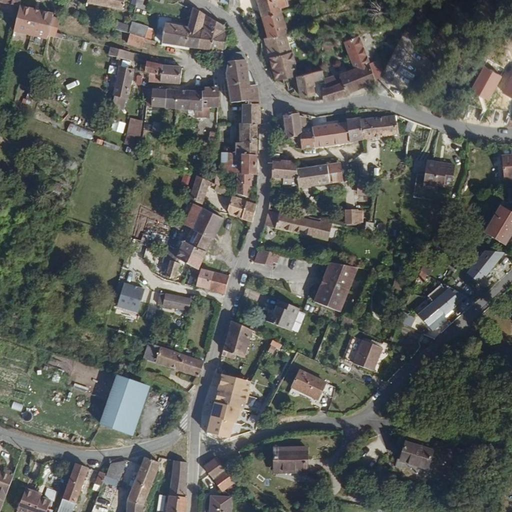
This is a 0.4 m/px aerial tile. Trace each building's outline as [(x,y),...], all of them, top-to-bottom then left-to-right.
[(129,0),(89,0),(89,3),(125,13),(129,0)] [(264,0),(268,18),(287,13),(287,10),(297,7),(310,3),(309,0),(264,0)] [(414,5),(413,0),(398,0),(400,9),(414,6),(414,5)] [(55,19),(56,14),(22,4),(15,28),(49,38),(50,35),(55,19)] [(310,18),(308,7),(298,10),(301,21),(310,18)] [(203,52),(207,34),(213,19),(198,8),(195,14),(199,17),(193,29),(170,26),(166,46),(203,52)] [(292,35),(287,13),(268,18),(273,40),(290,36),(292,35)] [(313,26),(310,18),(301,21),(303,29),(313,26)] [(59,31),(62,21),(55,19),(50,35),(57,38),(59,31)] [(232,53),(235,36),(213,19),(207,34),(203,52),(207,52),(215,53),(221,54),(219,60),(229,62),(232,53)] [(118,21),(116,29),(128,33),(130,25),(118,21)] [(148,40),(152,28),(135,23),(132,35),(133,35),(148,40)] [(145,51),(148,40),(133,35),(130,46),(145,51)] [(301,79),(296,52),(294,53),(290,36),(273,40),(271,41),(278,72),(281,84),(285,83),(296,80),(301,79)] [(389,80),(384,66),(377,69),(367,42),(354,46),(362,74),(372,70),(377,85),(389,80)] [(134,63),(137,54),(122,50),(120,58),(134,63)] [(262,103),(259,89),(254,74),(252,71),(250,71),(249,62),(244,52),(241,53),(240,56),(234,65),(232,77),(231,92),(234,105),(251,104),(262,103)] [(183,87),(186,72),(161,67),(150,64),(149,67),(144,66),(141,73),(152,76),(165,80),(164,84),(183,87)] [(501,75),(483,66),(471,89),(488,99),(501,75)] [(131,100),(139,72),(132,70),(125,68),(117,96),(131,100)] [(377,85),(372,70),(362,74),(346,79),(348,87),(352,99),(368,94),(378,89),(377,85)] [(511,72),(503,92),(511,95),(511,72)] [(317,85),(328,81),(328,73),(301,79),(296,80),(297,84),(300,87),(303,89),(306,100),(319,97),(317,85)] [(164,84),(165,80),(152,76),(151,82),(155,83),(164,84)] [(348,87),(346,79),(328,81),(330,89),(337,88),(339,90),(348,87)] [(352,99),(348,87),(339,90),(327,94),(327,106),(331,106),(338,105),(346,102),(352,99)] [(219,110),(221,91),(208,91),(207,97),(204,97),(203,109),(219,110)] [(168,111),(169,94),(155,93),(154,94),(152,94),(151,101),(153,102),(152,107),(150,106),(147,122),(153,122),(155,110),(168,111)] [(189,113),(191,96),(169,94),(168,111),(179,112),(179,115),(188,116),(189,113)] [(203,109),(204,97),(191,96),(189,113),(203,115),(203,114),(203,109)] [(262,127),(262,108),(262,103),(251,104),(251,107),(246,107),(245,126),(257,127),(262,127)] [(322,152),(320,132),(312,132),(311,125),(305,125),(305,124),(301,124),(300,119),(287,120),(289,141),(298,141),(302,141),(303,147),(303,154),(306,154),(322,152)] [(401,142),(399,124),(363,127),(365,147),(401,142)] [(140,138),(142,128),(129,125),(127,136),(140,138)] [(363,127),(363,125),(350,127),(350,129),(352,148),(365,147),(363,127)] [(256,159),(257,127),(245,126),(243,146),(236,145),(235,157),(243,158),(256,159)] [(352,148),(350,129),(320,132),(322,152),(352,148)] [(242,177),(243,158),(235,157),(221,157),(220,165),(218,167),(217,169),(217,171),(217,173),(219,176),(221,176),(239,177),(242,177)] [(255,178),(256,159),(243,158),(242,177),(251,178),(255,178)] [(295,167),(295,166),(273,164),(271,182),(288,183),(288,193),(297,192),(296,185),(295,183),(295,174),(295,167)] [(338,188),(336,170),(295,174),(295,183),(296,185),(297,192),(338,188)] [(202,204),(209,181),(197,177),(190,199),(202,204)] [(251,189),(251,178),(242,177),(239,177),(238,188),(249,189),(251,189)] [(458,202),(461,179),(430,177),(428,203),(440,204),(440,200),(458,202)] [(249,203),(249,189),(238,188),(238,193),(235,192),(234,197),(249,203)] [(227,200),(229,195),(219,191),(217,196),(227,200)] [(254,227),(258,209),(236,201),(231,215),(232,218),(232,220),(248,225),(254,227)] [(223,218),(203,208),(203,209),(193,205),(185,225),(192,229),(212,240),(223,218)] [(318,244),(322,228),(269,217),(266,232),(318,244)] [(508,255),(511,249),(511,221),(506,217),(489,241),(508,255)] [(368,233),(368,218),(348,219),(348,233),(368,233)] [(192,229),(186,242),(184,241),(180,249),(203,260),(212,240),(192,229)] [(378,246),(380,238),(373,236),(370,235),(368,244),(378,246)] [(180,249),(176,248),(175,251),(167,248),(162,263),(170,266),(166,276),(171,278),(175,279),(179,264),(177,263),(178,259),(191,266),(198,270),(202,260),(180,249)] [(280,272),(285,259),(264,255),(259,269),(275,274),(277,271),(280,272)] [(478,298),(498,273),(486,264),(466,288),(478,298)] [(209,290),(214,273),(199,269),(198,270),(191,266),(189,271),(199,277),(196,286),(209,290)] [(349,307),(363,273),(336,269),(325,297),(349,307)] [(225,294),(229,277),(221,275),(214,273),(209,290),(225,294)] [(144,290),(123,284),(117,306),(138,312),(144,290)] [(188,309),(192,299),(160,294),(159,299),(163,300),(162,305),(188,309)] [(345,318),(349,307),(325,297),(321,308),(345,318)] [(438,307),(438,308),(449,319),(455,313),(461,308),(453,299),(446,305),(445,303),(444,302),(442,304),(438,307)] [(289,338),(298,315),(278,307),(271,324),(267,322),(265,329),(289,338)] [(449,319),(438,308),(423,321),(434,333),(449,319)] [(414,332),(418,322),(407,318),(403,327),(414,332)] [(437,336),(452,323),(450,321),(449,319),(434,333),(437,336)] [(247,363),(252,345),(257,346),(260,339),(237,328),(234,327),(224,362),(236,365),(238,360),(247,363)] [(355,337),(358,330),(349,327),(346,334),(355,337)] [(377,381),(386,357),(385,356),(373,352),(356,346),(347,370),(377,381)] [(207,368),(150,351),(146,366),(203,383),(207,368)] [(247,408),(250,407),(253,396),(251,395),(253,390),(225,381),(212,428),(219,435),(229,439),(232,438),(236,424),(239,425),(240,420),(243,418),(244,413),(246,413),(247,408)] [(344,404),(348,395),(320,383),(312,400),(341,412),(344,404)] [(135,442),(150,394),(116,384),(101,432),(135,442)] [(357,409),(357,399),(348,395),(344,404),(357,409)] [(426,473),(432,456),(405,448),(400,465),(426,473)] [(305,476),(304,451),(272,452),(272,457),(273,477),(305,476)] [(144,511),(147,504),(162,470),(159,469),(152,466),(148,464),(146,463),(142,471),(128,505),(127,511),(144,511)] [(183,507),(189,469),(175,467),(169,505),(183,507)] [(224,475),(217,467),(206,477),(217,490),(228,480),(224,475)] [(118,487),(124,469),(120,468),(110,470),(107,478),(105,483),(110,484),(118,487)] [(73,511),(87,473),(84,472),(75,469),(60,511),(73,511)] [(228,480),(233,477),(228,471),(224,475),(228,480)] [(105,483),(107,478),(100,475),(93,492),(100,495),(102,491),(105,483)] [(5,479),(0,477),(0,511),(4,511),(15,483),(10,482),(5,479)] [(225,500),(237,491),(228,480),(217,490),(225,500)] [(36,495),(27,492),(19,511),(49,511),(52,504),(43,501),(35,498),(36,495)] [(99,500),(100,495),(93,492),(91,497),(99,500)] [(166,510),(167,495),(160,495),(159,509),(166,510)]
